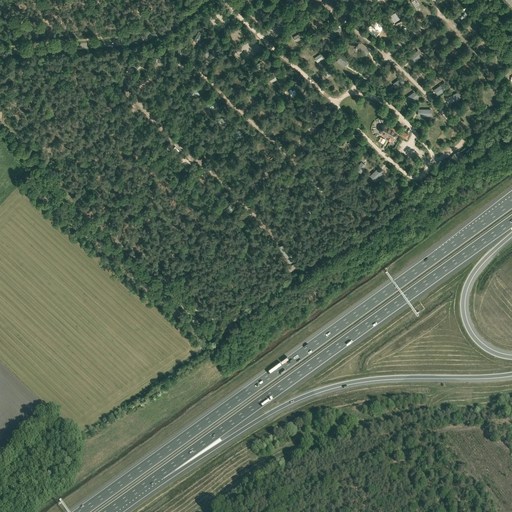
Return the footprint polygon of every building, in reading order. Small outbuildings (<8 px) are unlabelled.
[(417,10),(420,8),(415,0),(413,0),(412,1),(417,10)] [(398,13),(397,13),(388,19),(390,22),(394,19),(396,22),(400,19),(401,19),(398,13)] [(377,39),(387,30),(380,23),(371,32),(377,39)] [(335,27),(327,34),(331,38),(339,31),(335,27)] [(199,31),(194,39),(198,41),(202,32),(199,31)] [(360,42),(357,46),(365,53),(368,49),(360,42)] [(418,51),(410,57),(413,62),(421,55),(418,51)] [(321,66),(326,62),(323,57),(317,61),(321,66)] [(344,67),(347,63),(340,57),(337,61),(344,67)] [(404,82),(401,78),(394,83),(397,87),(404,82)] [(439,93),(448,87),(445,83),(436,89),(439,93)] [(293,98),(298,94),(295,90),(290,95),(293,98)] [(414,92),(406,98),(409,103),(417,97),(414,92)] [(451,102),(460,98),(458,93),(448,98),(451,102)] [(400,132),(398,131),(388,125),(386,124),(385,126),(384,125),(383,125),(382,125),(381,125),(380,126),(379,127),(379,128),(379,129),(379,130),(380,130),(380,131),(381,132),(382,132),(381,134),(387,137),(388,138),(389,139),(390,139),(391,139),(393,140),(397,134),(406,139),(409,134),(401,130),(400,132)] [(348,142),(346,137),(339,142),(341,146),(348,142)] [(442,154),(449,149),(446,144),(438,150),(442,154)] [(357,170),(361,172),(365,165),(361,162),(357,170)] [(378,169),(371,176),(374,180),(382,172),(378,169)] [(435,248),(422,257),(424,261),(437,252),(435,248)] [(402,302),(391,309),(393,312),(404,305),(402,302)] [(354,310),(344,315),(346,318),(356,313),(354,310)] [(327,364),(338,356),(335,352),(324,361),(327,364)]
